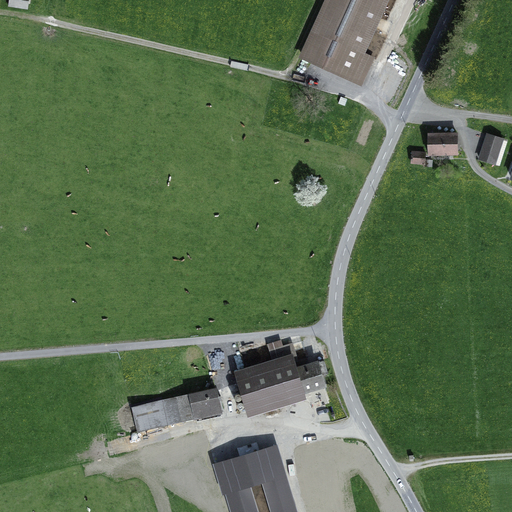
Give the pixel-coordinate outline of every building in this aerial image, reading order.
[(9,0),(9,6),(27,9),(28,0),(9,0)] [(328,0),(302,57),(361,84),(372,59),(360,54),(385,0),(328,0)] [(428,155),(457,154),(457,134),(428,134),(428,155)] [(488,135),(480,159),(495,164),(502,140),(488,135)] [(429,160),(425,160),(426,153),(412,152),(411,163),(425,164),(425,166),(429,166),(429,160)] [(248,401),(250,407),(304,391),(297,369),(307,366),(305,359),(298,361),(293,344),(282,347),(280,341),(268,344),(272,360),(262,363),(264,372),(241,379),(246,393),(248,401)] [(328,374),(324,361),(307,366),(297,369),(304,391),(313,388),(316,397),(326,394),(320,376),(328,374)] [(196,418),(221,412),(216,389),(191,395),(196,418)] [(132,408),(137,431),(196,418),(191,395),(132,408)]
